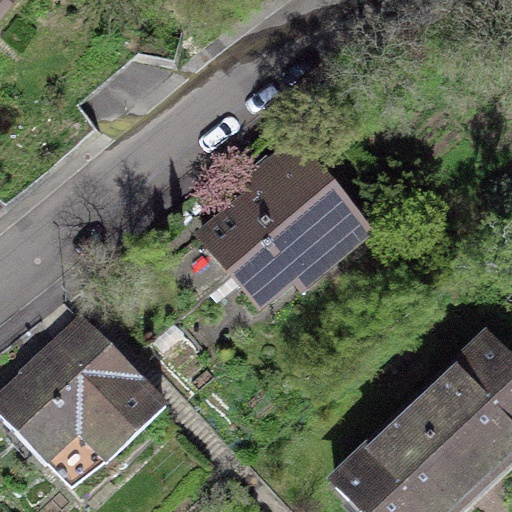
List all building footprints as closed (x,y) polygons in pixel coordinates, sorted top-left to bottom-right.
[(0,0),(0,14),(12,0),(0,0)] [(82,11),(36,49),(72,92),(118,54),(82,11)] [(331,265),(365,237),(294,152),(252,187),(259,195),(205,240),(261,307),(323,255),(331,265)] [(105,465),(164,411),(98,340),(76,360),(60,344),(0,399),(0,415),(45,463),(77,434),(105,465)] [(358,511),(456,511),(511,459),(511,367),(489,343),(336,488),(358,511)]
